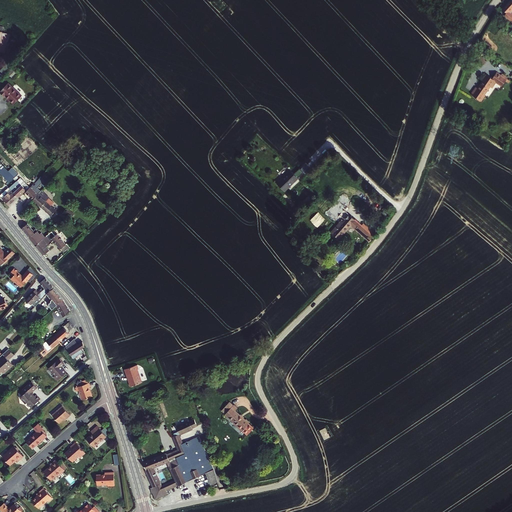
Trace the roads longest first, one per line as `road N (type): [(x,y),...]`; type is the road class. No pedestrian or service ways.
road 1 (unclassified): [(148,510),(273,486),(292,475),(295,460),(260,392),(258,370),(401,209),(463,54),(496,0)]
road 2 (secondary): [(148,510),(91,332)]
road 3 (secondary): [(91,332),(143,511)]
road 4 (secondary): [(0,212),(72,295),(91,332)]
